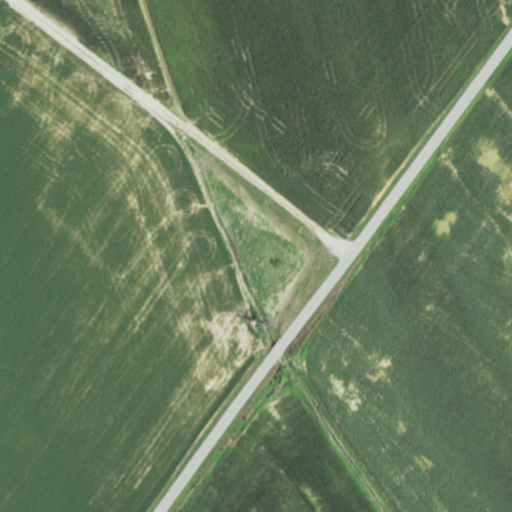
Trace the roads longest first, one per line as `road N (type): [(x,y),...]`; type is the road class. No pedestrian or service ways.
road 1 (tertiary): [(159,511),(511,37)]
road 2 (residential): [(359,245),(14,0)]
